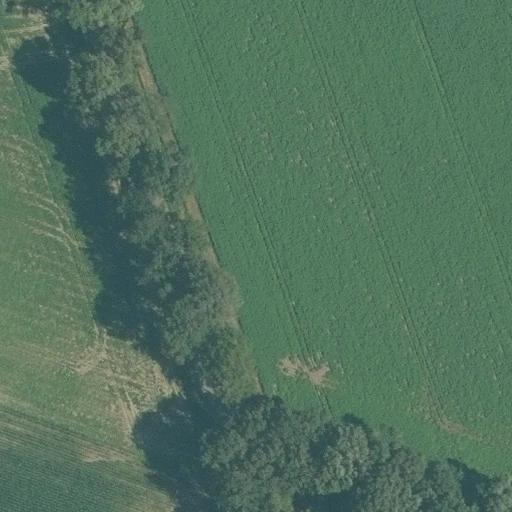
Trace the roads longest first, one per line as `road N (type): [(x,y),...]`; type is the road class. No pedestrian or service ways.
road 1 (unclassified): [(264,511),(84,0)]
road 2 (track): [(244,453),(418,511)]
